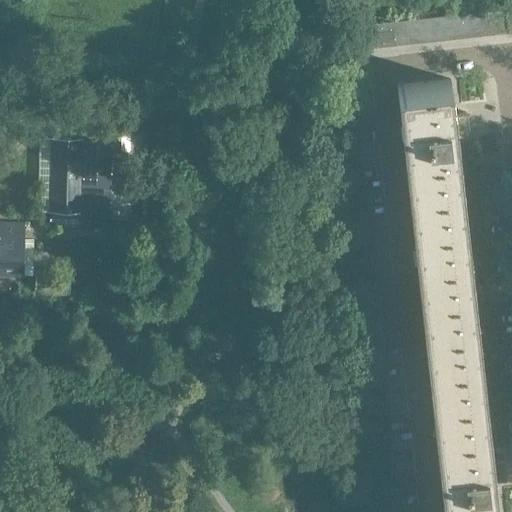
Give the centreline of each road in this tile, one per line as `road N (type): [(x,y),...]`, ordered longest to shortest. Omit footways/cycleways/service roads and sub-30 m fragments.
road 1 (residential): [(398,259),(380,71),(507,55)]
road 2 (residential): [(384,350),(401,511)]
